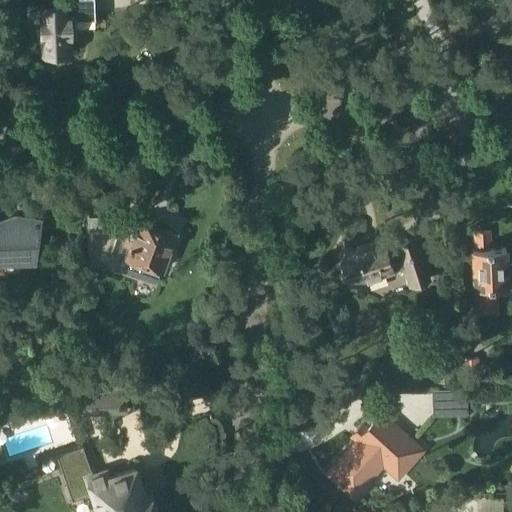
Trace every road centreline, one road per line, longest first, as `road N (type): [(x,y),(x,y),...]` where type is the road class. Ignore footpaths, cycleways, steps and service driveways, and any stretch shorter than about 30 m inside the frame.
road 1 (residential): [(239,511),(241,119)]
road 2 (residential): [(241,119),(511,109)]
road 3 (residential): [(0,133),(241,119)]
